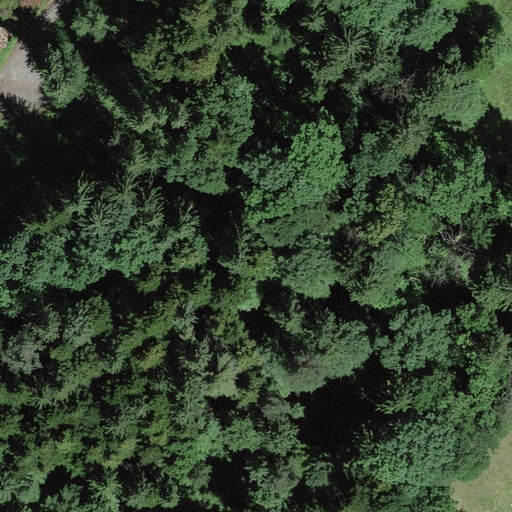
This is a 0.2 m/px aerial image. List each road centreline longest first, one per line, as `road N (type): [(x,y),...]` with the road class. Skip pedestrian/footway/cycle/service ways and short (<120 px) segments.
road 1 (track): [(511,151),(200,218),(0,309)]
road 2 (track): [(407,170),(82,95),(0,99)]
road 3 (track): [(468,157),(485,271),(439,346)]
road 4 (track): [(178,511),(359,482)]
